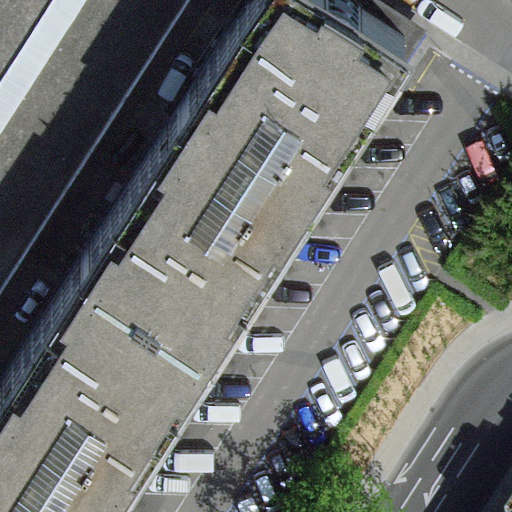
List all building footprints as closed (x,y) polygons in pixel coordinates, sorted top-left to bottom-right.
[(0,0),(0,285),(42,220),(182,0),(0,0)] [(360,0),(248,0),(184,100),(309,181),(406,29),(360,0)] [(212,331),(309,181),(184,100),(87,252),(212,331)] [(212,331),(87,252),(0,386),(0,409),(114,481),(212,331)] [(0,511),(93,511),(114,481),(0,409),(0,511)]
